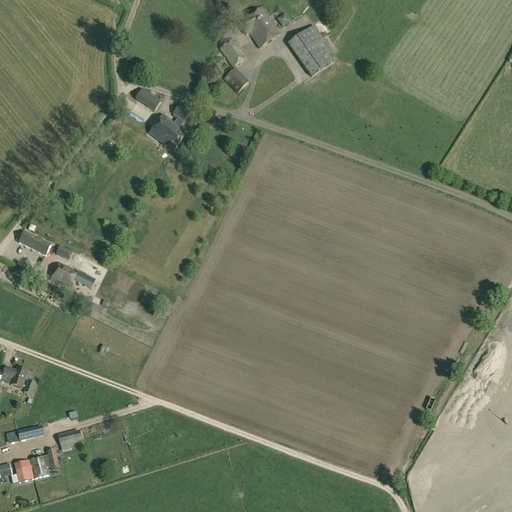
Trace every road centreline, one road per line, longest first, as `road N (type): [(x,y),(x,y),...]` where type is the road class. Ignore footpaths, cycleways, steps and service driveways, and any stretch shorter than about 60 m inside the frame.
road 1 (track): [(0,248),(137,84),(511,218)]
road 2 (track): [(402,511),(390,490),(0,342)]
